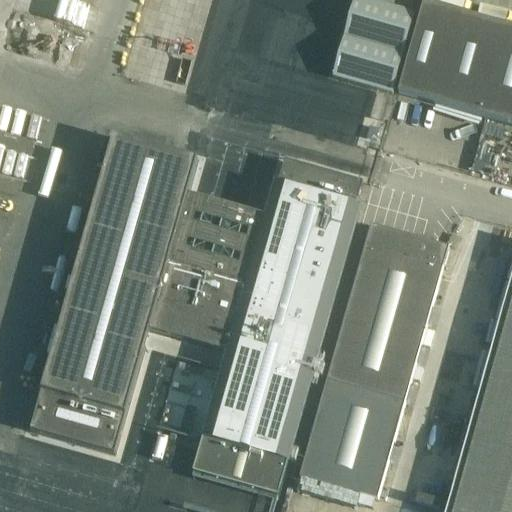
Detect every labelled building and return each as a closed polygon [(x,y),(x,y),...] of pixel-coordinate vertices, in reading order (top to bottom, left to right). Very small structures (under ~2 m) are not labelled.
[(205,26),(212,0),(166,0),(162,14),(205,26)] [(394,97),(417,16),(360,0),(354,0),(332,79),(394,97)] [(469,114),(495,23),(424,3),(399,94),(469,114)] [(511,126),(511,28),(495,23),(469,114),(486,119),(511,126)] [(181,95),(197,36),(160,26),(144,84),(181,95)] [(86,70),(93,47),(44,32),(37,56),(86,70)] [(113,139),(30,434),(115,458),(150,334),(227,356),(194,474),(279,499),(360,211),(356,209),(363,186),(285,164),(279,187),(275,186),(247,287),(170,265),(198,163),(113,139)] [(371,229),(300,481),(359,498),(378,503),(449,251),(371,229)] [(511,511),(511,282),(447,511),(511,511)]
